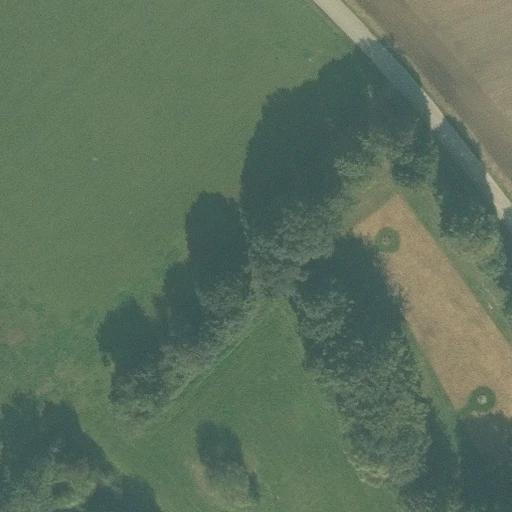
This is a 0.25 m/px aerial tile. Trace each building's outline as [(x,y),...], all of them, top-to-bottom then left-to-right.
[(339,188),(349,201),(388,172),(378,159),(339,188)] [(400,189),(362,218),(372,230),(410,201),(400,189)] [(424,220),(386,249),(396,262),(434,233),(424,220)] [(447,250),(409,279),(419,292),(457,263),(447,250)] [(470,279),(431,309),(441,321),(479,292),(470,279)] [(492,309),(454,338),(464,351),(502,322),(492,309)] [(511,340),(476,368),(486,380),(511,360),(511,340)] [(511,386),(498,396),(508,409),(511,406),(511,386)]
